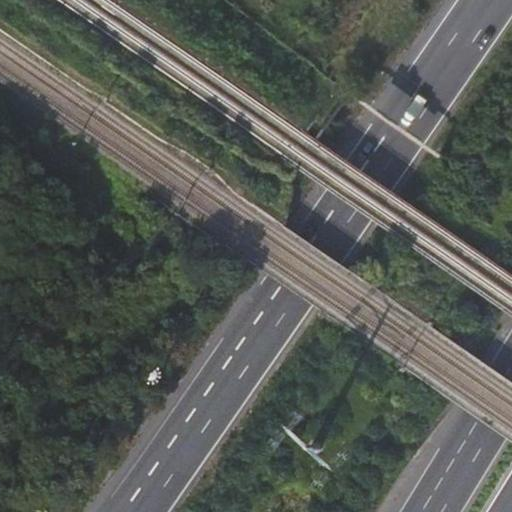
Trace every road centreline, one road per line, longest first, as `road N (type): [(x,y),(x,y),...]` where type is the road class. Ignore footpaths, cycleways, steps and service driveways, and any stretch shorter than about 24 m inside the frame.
road 1 (motorway): [(488,0),(134,511)]
road 2 (motorway): [(511,376),(428,511)]
